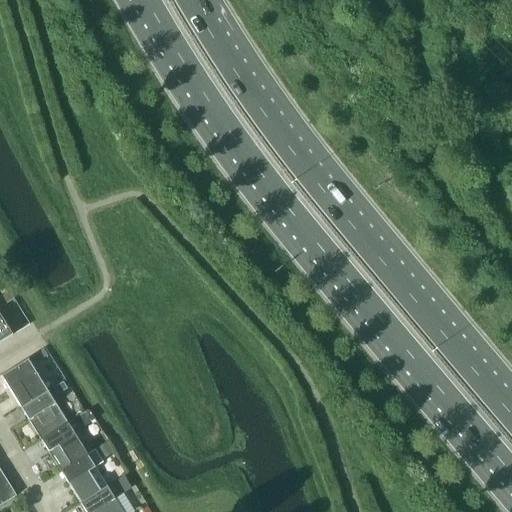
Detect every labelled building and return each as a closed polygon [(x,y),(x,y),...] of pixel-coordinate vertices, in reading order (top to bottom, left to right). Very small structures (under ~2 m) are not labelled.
[(8,292),(0,297),(0,301),(2,305),(12,298),(8,292)] [(0,315),(0,342),(12,335),(0,315)] [(43,348),(32,355),(37,363),(48,356),(43,348)] [(20,408),(47,391),(27,359),(0,376),(20,408)] [(54,388),(57,394),(67,388),(64,382),(54,388)] [(40,440),(67,423),(47,391),(20,408),(40,440)] [(87,410),(72,419),(79,429),(93,420),(87,410)] [(60,471),(87,455),(67,423),(40,440),(60,471)] [(104,444),(94,450),(100,460),(110,454),(104,444)] [(80,503),(106,486),(87,455),(60,471),(80,503)] [(0,505),(16,496),(0,470),(0,505)] [(123,476),(108,485),(115,497),(130,488),(123,476)] [(85,511),(122,511),(106,486),(80,503),(85,511)]
